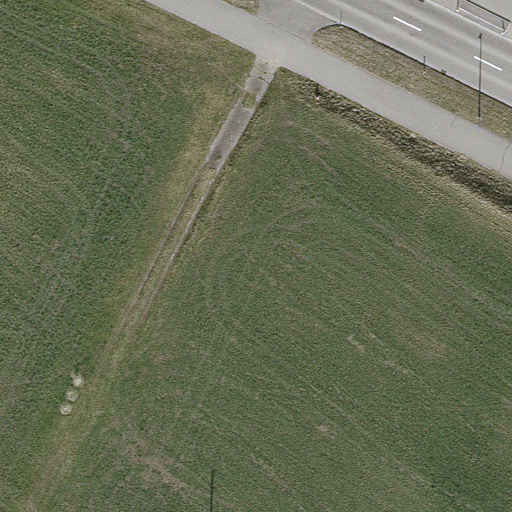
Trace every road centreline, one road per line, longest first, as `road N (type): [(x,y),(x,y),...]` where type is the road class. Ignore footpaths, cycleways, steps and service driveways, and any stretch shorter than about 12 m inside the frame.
road 1 (track): [(302,0),(105,398)]
road 2 (secondary): [(355,0),(511,78)]
